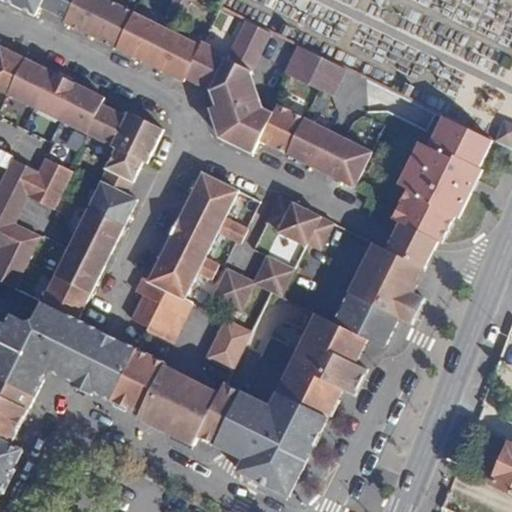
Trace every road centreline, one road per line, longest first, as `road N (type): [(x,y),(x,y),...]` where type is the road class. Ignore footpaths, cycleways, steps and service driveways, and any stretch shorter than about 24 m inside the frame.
road 1 (residential): [(197,145),(65,418)]
road 2 (residential): [(454,266),(197,145)]
road 3 (residential): [(454,266),(333,511)]
road 4 (tertiary): [(492,285),(401,511)]
road 5 (residential): [(197,145),(182,110),(0,24)]
road 6 (residential): [(263,511),(65,418)]
